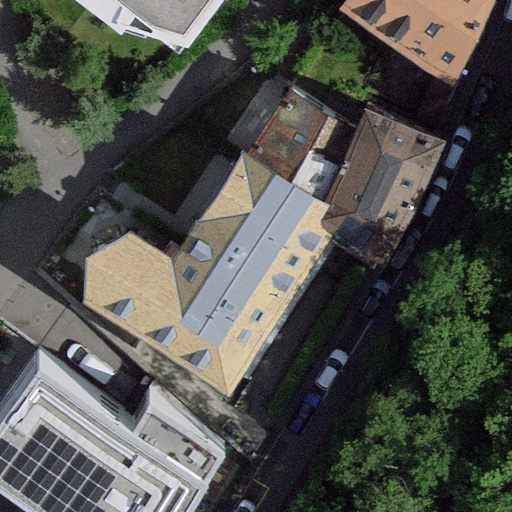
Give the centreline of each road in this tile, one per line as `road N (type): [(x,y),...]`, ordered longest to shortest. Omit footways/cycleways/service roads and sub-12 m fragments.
road 1 (residential): [(274,511),(450,223),(511,83)]
road 2 (residential): [(0,272),(55,195),(235,49),(264,0)]
